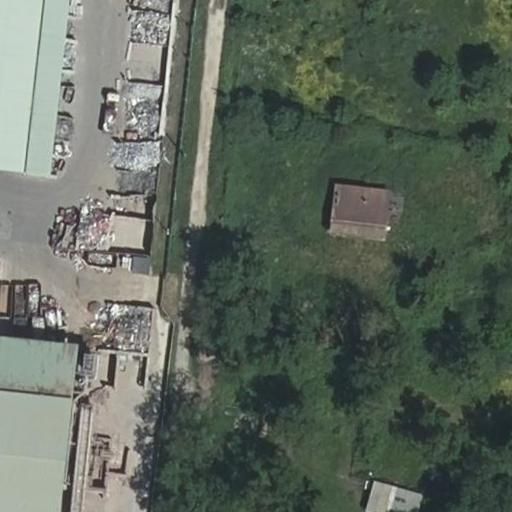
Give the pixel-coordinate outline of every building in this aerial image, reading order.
[(382,240),(386,186),(329,181),(325,235),(382,240)] [(101,273),(147,278),(149,259),(103,254),(101,273)] [(92,302),(89,346),(110,348),(111,338),(135,340),(138,306),(92,302)] [(0,511),(72,511),(89,349),(0,340),(0,511)] [(366,511),(415,511),(420,492),(374,481),(366,511)]
